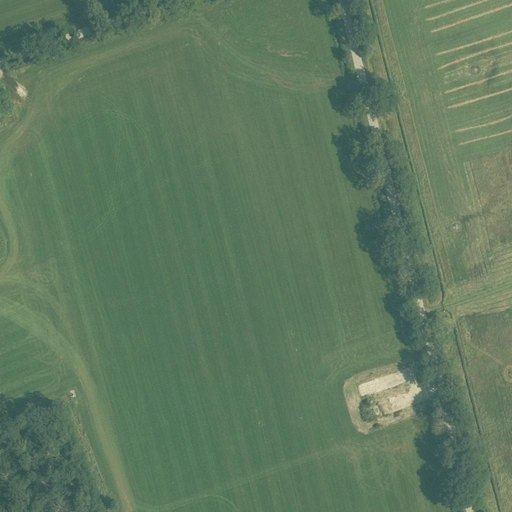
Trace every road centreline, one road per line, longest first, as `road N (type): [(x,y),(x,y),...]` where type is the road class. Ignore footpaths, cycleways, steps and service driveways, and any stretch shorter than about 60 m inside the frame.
road 1 (unclassified): [(470,511),(341,0)]
road 2 (unclassified): [(0,61),(174,0)]
